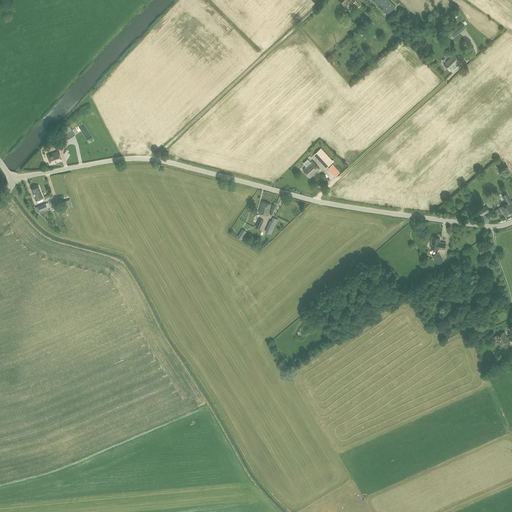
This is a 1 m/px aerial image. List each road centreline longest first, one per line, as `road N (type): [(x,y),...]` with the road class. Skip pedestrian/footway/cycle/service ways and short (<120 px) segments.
road 1 (unclassified): [(511,221),(313,202),(153,159),(15,180)]
road 2 (unknown): [(157,160),(324,0)]
road 3 (unknown): [(313,202),(459,69)]
